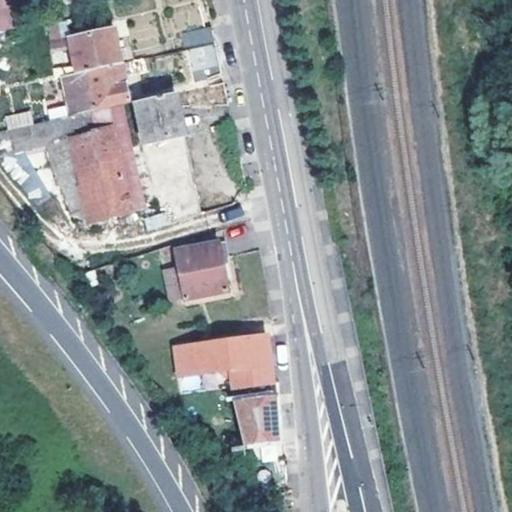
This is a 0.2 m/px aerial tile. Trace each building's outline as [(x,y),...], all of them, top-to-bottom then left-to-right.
[(7,0),(0,0),(0,31),(12,30),(7,0)] [(17,28),(19,46),(51,40),(53,54),(64,52),(63,48),(72,46),(77,64),(56,69),(57,78),(65,77),(125,64),(117,31),(73,39),(69,20),(42,26),(41,23),(17,28)] [(189,50),(220,43),(216,26),(185,32),(189,50)] [(194,68),(223,61),(220,43),(189,50),(194,68)] [(112,107),(125,104),(134,102),(125,64),(65,77),(70,99),(76,98),(80,114),(92,111),(112,107)] [(205,214),(179,93),(145,100),(153,141),(149,142),(167,226),(205,214)] [(70,99),(53,103),(56,119),(80,114),(76,98),(70,99)] [(97,126),(115,122),(112,107),(92,111),(96,126),(97,126)] [(74,216),(92,223),(73,138),(99,133),(97,126),(96,126),(92,111),(80,114),(56,119),(0,131),(0,151),(47,141),(74,216)] [(135,213),(116,128),(99,133),(73,138),(92,223),(135,213)] [(232,258),(228,241),(179,250),(189,299),(232,292),(227,259),(232,258)] [(236,377),(238,391),(277,385),(274,365),(269,366),(268,357),(273,356),(270,336),(179,348),(183,374),(225,369),(226,373),(232,378),(236,377)] [(198,374),(179,379),(182,391),(201,386),(198,374)] [(236,391),(248,444),(282,440),(277,385),(238,391),(236,391)]
